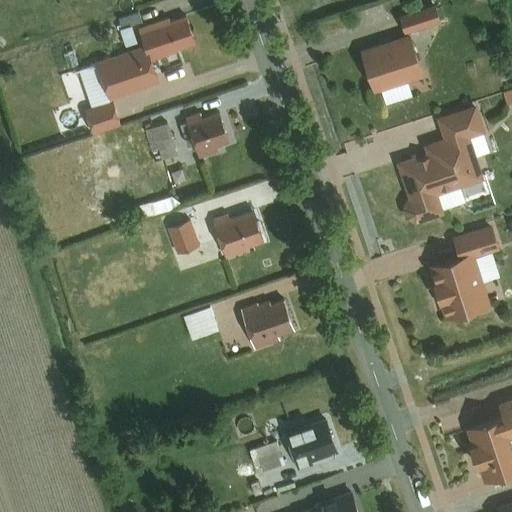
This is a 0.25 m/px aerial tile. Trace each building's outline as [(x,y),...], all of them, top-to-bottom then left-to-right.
[(406,29),(443,17),(437,0),(435,0),(400,12),(406,29)] [(145,42),(98,56),(111,96),(164,79),(157,57),(182,49),(180,44),(197,39),(188,14),(172,20),(171,16),(140,26),(145,42)] [(412,29),(362,45),(376,88),(426,72),(412,29)] [(493,128),(482,95),(435,110),(443,132),(421,139),(425,149),(398,158),(410,196),(405,206),(409,216),(416,219),(444,210),(438,190),(488,174),(475,134),(493,128)] [(155,158),(178,152),(167,107),(144,112),(155,158)] [(187,115),(201,155),(222,148),(219,142),(232,138),(222,109),(205,115),(203,110),(187,115)] [(144,214),(180,204),(177,192),(141,202),(144,214)] [(216,219),(228,253),(251,245),(250,241),(265,235),(255,208),(235,215),(234,212),(216,219)] [(179,250),(202,241),(192,215),(168,224),(179,250)] [(430,263),(446,314),(493,300),(478,252),(504,244),(497,221),(456,233),(462,253),(430,263)] [(259,299),(242,304),(256,345),(282,337),(279,329),(295,324),(285,297),(273,301),(272,298),(260,302),(259,299)] [(193,337),(221,328),(213,302),(185,311),(193,337)] [(511,395),(498,400),(503,414),(469,425),(486,478),(511,469),(511,395)] [(304,418),(287,424),(300,465),(313,461),(313,456),(339,448),(328,415),(306,422),(304,418)] [(363,511),(355,490),(292,511),(363,511)] [(511,511),(511,498),(499,503),(501,511),(511,511)]
